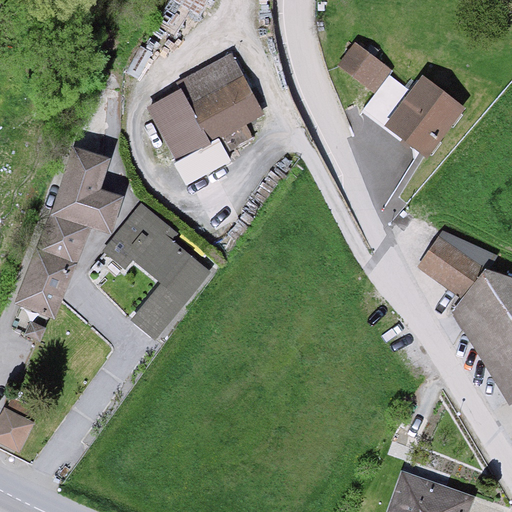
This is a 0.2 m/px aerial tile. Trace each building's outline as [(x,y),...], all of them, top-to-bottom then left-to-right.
[(349,43),(332,65),(363,90),(380,68),(349,43)] [(254,123),(215,53),(162,83),(168,95),(144,108),(176,166),(254,123)] [(451,110),(410,79),(375,126),(416,157),(451,110)] [(104,161),(76,151),(22,300),(51,310),(104,161)] [(145,282),(118,318),(146,338),(198,268),(120,211),(87,256),(116,277),(124,266),(145,282)] [(511,273),(430,231),(407,268),(452,299),(445,310),(498,409),(511,399),(511,273)] [(27,323),(24,334),(37,339),(41,328),(27,323)] [(12,387),(2,410),(28,420),(38,398),(12,387)] [(0,408),(0,452),(20,460),(35,423),(28,420),(2,410),(0,408)] [(454,511),(461,493),(391,470),(376,511),(454,511)]
